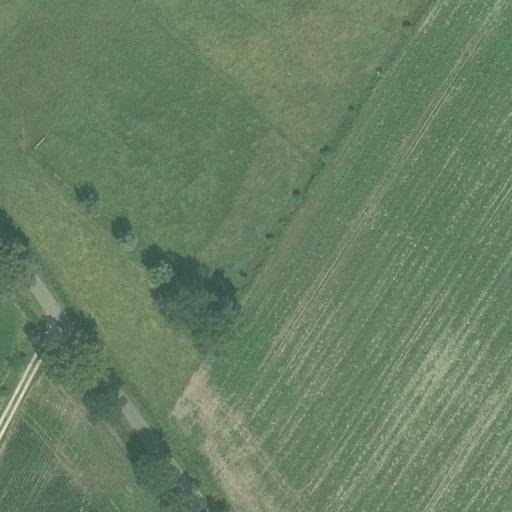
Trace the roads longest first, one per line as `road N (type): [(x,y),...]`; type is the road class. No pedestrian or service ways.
road 1 (unclassified): [(206,511),(0,230)]
road 2 (unknown): [(61,313),(0,429)]
